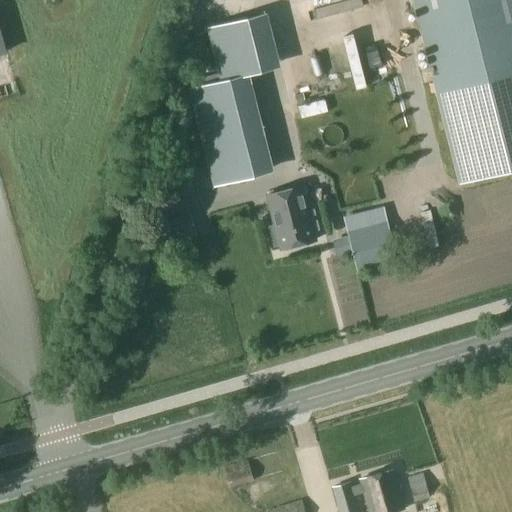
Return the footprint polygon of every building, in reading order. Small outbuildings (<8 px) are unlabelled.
[(511,0),(412,0),(459,182),(511,168),(511,0)] [(294,95),(296,103),(305,100),(302,92),(294,95)] [(261,173),(249,128),(203,140),(214,185),(261,173)] [(302,186),(266,196),(275,227),(271,228),(276,247),(280,246),(281,250),(317,240),(315,231),(320,229),(315,209),(309,211),(302,186)] [(209,209),(223,270),(257,262),(243,201),(209,209)] [(155,223),(163,247),(197,237),(190,213),(155,223)] [(346,231),(357,273),(398,263),(387,221),(346,231)] [(223,467),(229,488),(254,481),(247,460),(223,467)] [(360,479),(368,511),(390,511),(404,508),(393,470),(360,479)] [(407,477),(413,502),(429,498),(422,473),(407,477)] [(332,487),(338,511),(359,511),(350,481),(332,487)] [(265,511),(305,511),(302,499),(265,511)]
